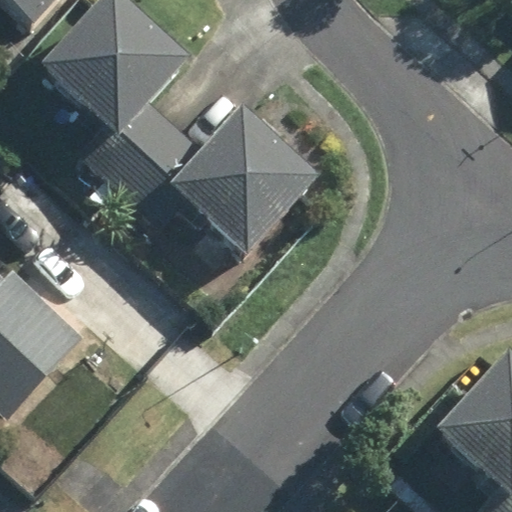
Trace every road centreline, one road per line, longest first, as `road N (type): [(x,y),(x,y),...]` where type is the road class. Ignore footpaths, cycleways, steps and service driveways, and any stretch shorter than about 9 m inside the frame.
road 1 (residential): [(496,185),(202,511)]
road 2 (residential): [(496,185),(315,0)]
